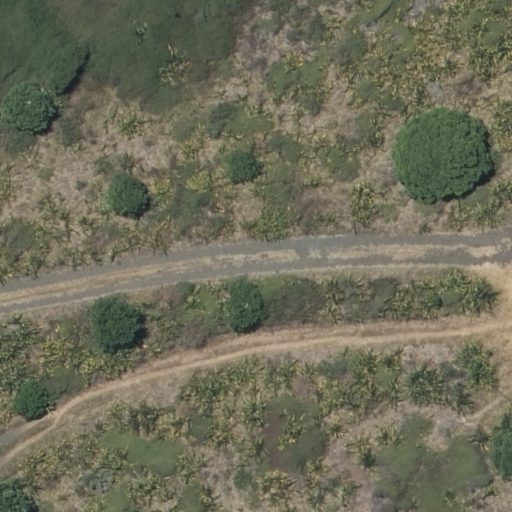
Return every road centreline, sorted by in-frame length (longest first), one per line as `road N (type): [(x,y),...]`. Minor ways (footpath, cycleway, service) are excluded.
road 1 (track): [(511,321),(111,386),(0,456)]
road 2 (track): [(511,242),(434,259),(260,256),(0,301)]
